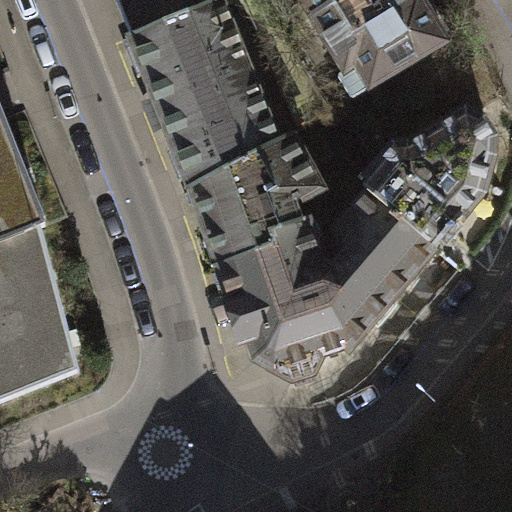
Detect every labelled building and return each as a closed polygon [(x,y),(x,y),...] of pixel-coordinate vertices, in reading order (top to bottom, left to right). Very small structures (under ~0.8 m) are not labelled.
[(116,0),(132,38),(217,0),(116,0)] [(277,145),(222,0),(217,0),(132,38),(192,192),(277,145)] [(340,0),(302,0),(312,17),(340,0)] [(416,0),(340,0),(312,17),(345,71),(356,64),(370,88),(443,44),(416,0)] [(0,241),(38,227),(45,224),(0,112),(0,241)] [(481,121),(464,115),(420,142),(394,146),(364,181),(366,195),(435,250),(481,192),(487,161),(491,159),(490,137),(481,121)] [(319,190),(291,138),(277,145),(192,192),(220,270),(274,252),(271,236),(291,226),(287,210),(319,190)] [(427,306),(459,270),(435,250),(366,195),(338,234),(314,247),(303,220),(291,226),(271,236),(274,252),(220,270),(252,361),(290,381),(313,372),(322,355),(344,346),(349,348),(403,286),(427,306)] [(0,402),(76,372),(38,227),(0,241),(0,402)]
